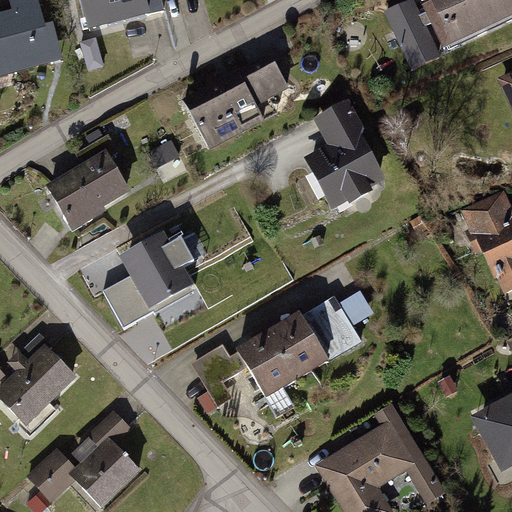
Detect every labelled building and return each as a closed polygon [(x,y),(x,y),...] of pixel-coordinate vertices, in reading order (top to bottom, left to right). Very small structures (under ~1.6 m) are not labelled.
[(13,0),(18,12),(0,17),(0,85),(71,64),(51,0),(13,0)] [(154,0),(90,0),(99,32),(159,17),(154,0)] [(417,0),(411,0),(387,11),(413,71),(443,58),(417,0)] [(511,0),(445,0),(468,49),(511,28),(511,0)] [(280,54),(196,101),(224,151),(286,116),(280,107),(303,94),(280,54)] [(339,148),(317,160),(346,213),(402,182),(358,101),(323,120),(339,148)] [(119,151),(63,187),(93,233),(149,197),(119,151)] [(511,192),(510,188),(468,210),(511,294),(511,192)] [(167,234),(121,259),(151,312),(190,290),(180,271),(195,263),(181,238),(172,243),(167,234)] [(317,314),(254,353),(285,402),(348,363),(317,314)] [(91,375),(53,340),(4,393),(42,429),(91,375)] [(229,399),(221,376),(238,370),(230,348),(199,359),(214,404),(229,399)] [(0,390),(11,384),(0,366),(0,390)] [(511,403),(487,419),(511,461),(511,403)] [(386,432),(326,467),(352,511),(405,511),(392,489),(418,473),(438,506),(457,495),(404,405),(379,419),(386,432)] [(87,472),(63,449),(35,479),(62,503),(85,479),(117,508),(155,468),(128,443),(141,429),(119,408),(79,451),(94,465),(87,472)]
